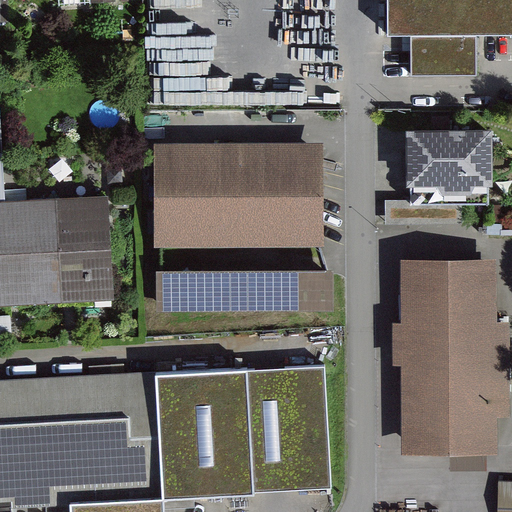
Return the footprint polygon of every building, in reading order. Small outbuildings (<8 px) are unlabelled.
[(170,0),(171,12),(200,10),(199,0),(170,0)] [(511,0),(412,0),(413,37),(431,37),(496,38),(511,37),(511,0)] [(496,38),(431,37),(431,79),(495,79),(496,38)] [(0,204),(22,203),(17,79),(0,79),(0,204)] [(511,130),(433,131),(434,187),(511,186),(511,130)] [(344,145),(171,146),(171,246),(344,245),(344,145)] [(22,203),(0,204),(0,306),(128,301),(124,199),(22,203)] [(511,262),(420,264),(421,330),(408,331),(408,365),(422,365),(423,455),(511,453),(511,262)] [(350,268),(173,270),(173,314),(351,312),(350,268)] [(347,368),(185,375),(190,499),(352,492),(347,368)] [(177,373),(0,382),(0,511),(34,511),(34,508),(184,500),(177,373)] [(511,511),(511,482),(501,482),(500,511),(511,511)]
